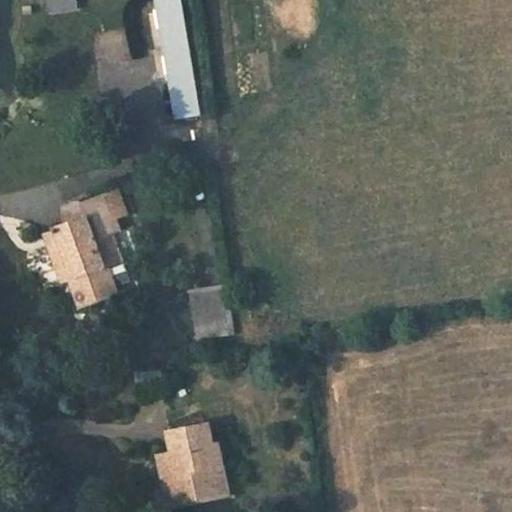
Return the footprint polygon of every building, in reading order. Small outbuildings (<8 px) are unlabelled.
[(156,0),(177,120),(206,115),(186,0),(156,0)] [(121,222),(110,191),(63,207),(69,225),(62,227),(79,275),(71,277),(81,305),(119,292),(113,274),(109,261),(127,255),(117,224),(121,222)] [(62,227),(44,234),(62,282),(71,277),(79,275),(62,227)] [(109,261),(113,274),(132,268),(127,255),(109,261)] [(235,337),(233,287),(194,289),(196,339),(235,337)] [(162,370),(136,372),(138,392),(164,390),(162,370)] [(214,443),(210,424),(170,431),(174,451),(164,453),(170,484),(181,481),(185,500),(225,493),(221,473),(224,473),(218,442),(214,443)]
